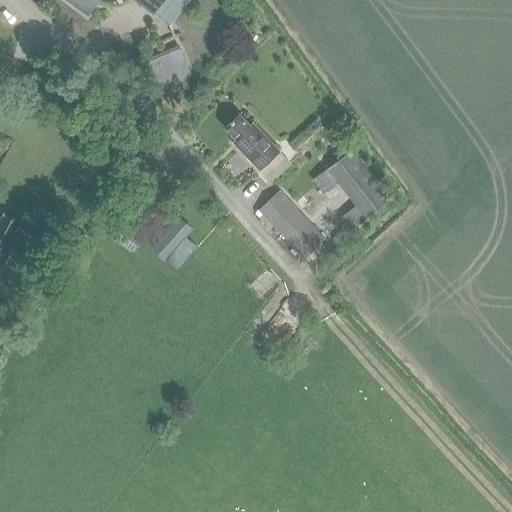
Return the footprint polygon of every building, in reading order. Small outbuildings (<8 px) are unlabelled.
[(101,0),(62,0),(88,18),(101,0)] [(165,0),(131,0),(153,16),(165,0)] [(189,75),(177,46),(146,59),(159,88),(189,75)] [(253,123),(250,126),(238,114),(224,128),(236,140),(233,143),(260,171),(281,151),(253,123)] [(391,202),(352,149),(313,178),(324,192),(338,182),(355,205),(342,214),(353,229),(391,202)] [(325,237),(279,188),(258,209),(304,257),(325,237)] [(5,215),(1,222),(0,221),(0,273),(22,232),(17,230),(21,224),(5,215)] [(165,260),(185,238),(192,230),(179,218),(151,250),(164,262),(165,260)] [(143,242),(150,233),(130,219),(123,228),(143,242)]
